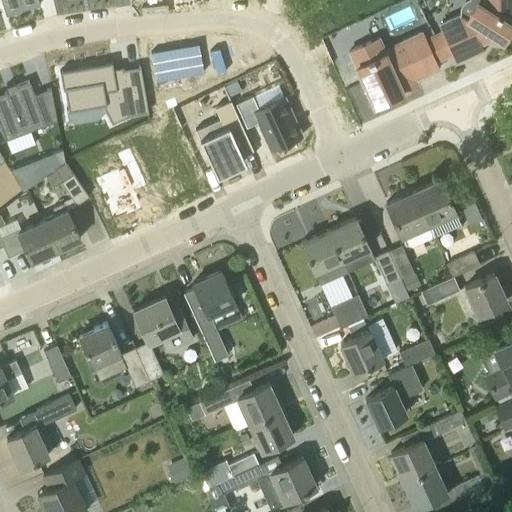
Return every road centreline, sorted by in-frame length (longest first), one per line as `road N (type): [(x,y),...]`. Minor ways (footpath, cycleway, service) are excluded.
road 1 (residential): [(336,160),(290,54),(247,23),(75,34),(0,58)]
road 2 (residential): [(379,511),(239,203)]
road 3 (residential): [(0,306),(239,203)]
road 4 (residential): [(511,229),(453,109)]
road 5 (residential): [(336,160),(453,109)]
